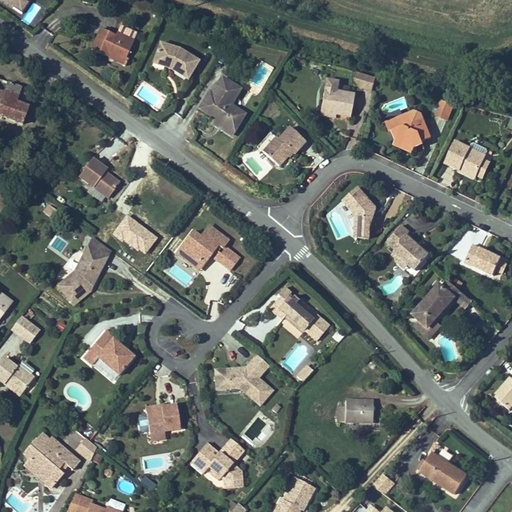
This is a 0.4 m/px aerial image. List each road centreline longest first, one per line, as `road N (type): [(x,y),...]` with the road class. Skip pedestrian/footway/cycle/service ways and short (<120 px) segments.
road 1 (tertiary): [(0,12),(287,234)]
road 2 (track): [(243,0),(511,73)]
road 3 (residential): [(287,234),(349,166),(379,165),(511,227)]
road 4 (tertiary): [(300,244),(463,403)]
road 5 (residential): [(226,333),(185,307),(169,322),(162,336),(168,351),(197,370)]
